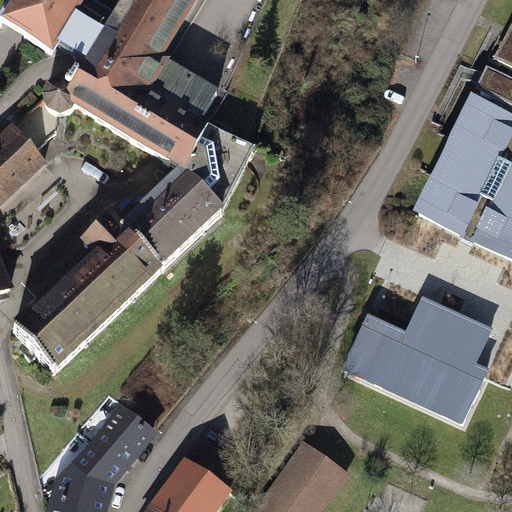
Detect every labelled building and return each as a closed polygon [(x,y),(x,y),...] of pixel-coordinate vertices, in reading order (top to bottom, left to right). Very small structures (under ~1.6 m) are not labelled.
[(136,0),(112,38),(82,22),(96,0),(24,0),(5,29),(57,61),(61,51),(94,74),(79,94),(68,87),(54,95),(50,105),(49,116),(60,121),(71,122),(80,114),(195,179),(223,134),(208,126),(226,97),(169,64),(207,0),(136,0)] [(511,40),(422,222),(511,265),(511,40)] [(0,217),(53,171),(20,132),(0,149),(0,303),(22,294),(0,241),(0,217)] [(229,215),(193,179),(140,231),(119,211),(87,243),(98,255),(22,330),(67,375),(229,215)] [(427,348),(375,325),(352,376),(463,425),(483,379),(460,369),(477,330),(442,315),(427,348)] [(153,429),(128,411),(65,480),(58,511),(110,511),(114,498),(159,444),(148,435),(153,429)] [(329,511),(353,478),(306,446),(260,511),(329,511)] [(158,507),(163,511),(222,511),(234,497),(192,464),(158,507)]
